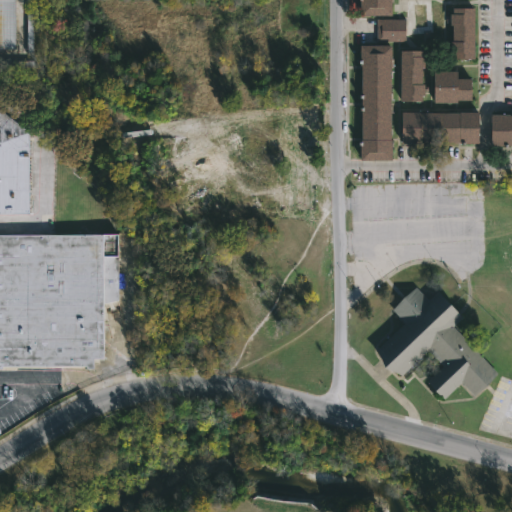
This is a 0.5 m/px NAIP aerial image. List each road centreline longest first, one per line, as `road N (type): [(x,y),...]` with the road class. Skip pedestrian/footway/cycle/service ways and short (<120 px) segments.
road 1 (tertiary): [(511,461),(240,389),(193,386),(93,405),(0,453)]
road 2 (tertiary): [(335,0),(335,414)]
